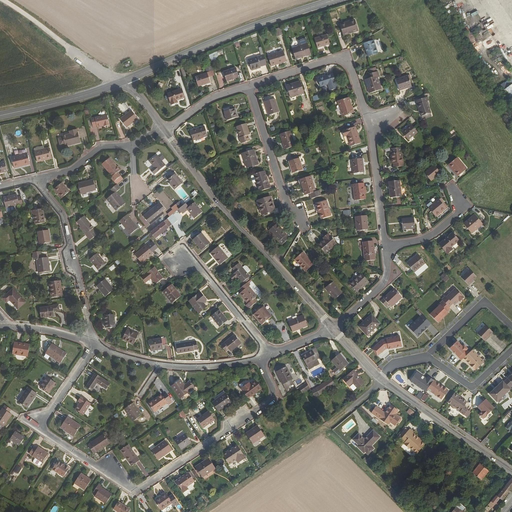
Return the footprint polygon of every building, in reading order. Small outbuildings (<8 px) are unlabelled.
[(359,31),(355,22),(341,26),(345,37),(350,35),(350,34),(359,31)] [(330,45),(327,36),(315,40),(318,50),(330,45)] [(379,56),(375,43),(365,46),(369,58),(379,56)] [(311,56),(308,45),(293,51),(296,61),(311,56)] [(282,61),(279,52),(267,56),(270,65),(282,61)] [(216,53),(209,56),(211,61),(218,57),(216,53)] [(267,66),(264,56),(249,61),(252,72),(261,70),(261,68),(267,66)] [(239,79),(236,70),(224,74),(226,83),(239,79)] [(380,77),(379,73),(372,75),(373,79),(366,81),(370,95),(382,91),(378,78),(380,77)] [(210,84),(207,75),(195,79),(198,88),(210,84)] [(338,91),(334,76),(319,81),(321,89),(329,86),(331,93),(338,91)] [(413,90),(410,78),(397,82),(401,93),(413,90)] [(305,95),(301,83),(287,87),(291,99),(305,95)] [(185,97),(183,89),(169,93),(173,105),(179,103),(178,100),(185,97)] [(281,113),(277,100),(266,103),(271,116),(281,113)] [(355,115),(351,100),(340,104),(345,119),(355,115)] [(431,104),(430,100),(419,103),(423,119),(432,116),(429,105),(431,104)] [(240,118),(237,110),(227,113),(229,122),(240,118)] [(138,120),(131,112),(120,121),(126,129),(138,120)] [(396,123),(398,124),(405,116),(402,114),(396,120),(397,121),(396,123)] [(104,128),(109,126),(106,116),(91,120),(92,128),(97,127),(97,128),(103,126),(104,128)] [(119,121),(115,123),(122,138),(126,136),(119,121)] [(251,137),(248,126),(238,129),(242,141),(242,140),(244,145),(252,143),(250,138),(251,137)] [(209,137),(206,127),(192,132),(195,141),(209,137)] [(418,135),(412,127),(403,134),(409,142),(418,135)] [(81,143),(77,130),(70,132),(70,135),(63,136),(63,138),(59,139),(60,146),(65,145),(65,147),(81,143)] [(363,146),(357,130),(344,134),(346,139),(349,138),(352,150),(363,146)] [(297,148),(292,133),(282,136),(287,151),(297,148)] [(51,159),(48,149),(34,152),(37,162),(51,159)] [(402,155),(402,150),(393,150),(393,155),(392,156),(392,161),(394,161),(395,170),(405,169),(404,155),(402,155)] [(260,167),(255,153),(244,156),(248,170),(260,167)] [(28,165),(25,154),(11,158),(13,168),(28,165)] [(164,167),(155,157),(147,163),(152,169),(149,172),(152,176),(155,173),(156,174),(164,167)] [(118,171),(108,159),(101,165),(111,177),(109,179),(112,182),(119,177),(116,173),(118,171)] [(305,172),(301,160),(291,163),(295,175),(305,172)] [(467,172),(457,160),(449,167),(459,179),(467,172)] [(365,176),(364,161),(354,163),(355,177),(365,176)] [(441,176),(434,168),(425,176),(431,184),(441,176)] [(271,191),(265,174),(255,177),(261,194),(271,191)] [(181,184),(174,175),(166,181),(171,187),(170,188),(173,191),(181,184)] [(312,196),(314,201),(321,198),(320,194),(318,194),(314,178),(303,182),(308,197),(312,196)] [(95,191),(93,180),(77,184),(80,194),(95,191)] [(403,200),(401,183),(390,184),(392,201),(403,200)] [(69,192),(62,184),(54,190),(61,199),(69,192)] [(366,185),(354,185),(354,189),(355,203),(367,202),(367,197),(366,193),(367,193),(367,190),(366,190),(366,185)] [(123,204),(114,193),(105,201),(114,212),(123,204)] [(7,208),(8,208),(15,206),(25,204),(23,197),(20,198),(19,195),(5,198),(7,208)] [(275,213),(271,199),(258,203),(263,217),(275,213)] [(191,205),(188,201),(180,207),(184,212),(190,207),(197,215),(204,209),(196,201),(191,205)] [(164,210),(158,203),(152,207),(153,208),(141,217),(148,226),(160,217),(159,214),(164,210)] [(330,212),(327,203),(317,206),(319,215),(330,212)] [(446,213),(440,205),(430,213),(437,221),(446,213)] [(181,215),(177,209),(168,217),(170,219),(172,218),(174,220),(181,215)] [(41,224),(39,214),(30,216),(32,225),(41,224)] [(137,229),(125,215),(117,222),(133,240),(140,234),(136,230),(137,229)] [(92,229),(82,217),(76,223),(85,234),(84,236),(89,241),(96,235),(91,230),(92,229)] [(170,219),(168,217),(152,230),(157,236),(170,226),(169,225),(172,222),(170,219)] [(368,234),(367,219),(357,221),(358,235),(368,234)] [(471,238),(482,229),(474,219),(463,228),(471,238)] [(415,231),(414,221),(402,222),(403,232),(415,231)] [(281,247),(289,241),(276,226),(269,232),(281,247)] [(48,243),(45,231),(35,233),(37,245),(48,243)] [(212,241),(203,231),(195,237),(204,248),(212,241)] [(325,257),(337,247),(329,237),(323,241),(324,243),(318,248),(325,257)] [(459,245),(452,237),(439,248),(446,258),(452,253),(451,252),(459,245)] [(153,251),(147,244),(136,253),(142,260),(153,251)] [(229,257),(219,245),(211,251),(221,263),(229,257)] [(375,264),(373,245),(364,246),(366,265),(375,264)] [(105,264),(96,253),(88,260),(97,270),(105,264)] [(314,266),(303,253),(295,260),(305,273),(314,266)] [(50,273),(48,258),(36,261),(39,275),(45,274),(50,273)] [(424,267),(417,259),(406,268),(413,276),(424,267)] [(164,276),(155,266),(142,277),(146,282),(151,278),(156,283),(164,276)] [(251,276),(244,267),(236,273),(244,283),(251,276)] [(468,286),(471,284),(470,283),(472,281),(476,278),(469,271),(460,279),(468,286)] [(367,285),(360,276),(348,287),(356,296),(367,285)] [(113,290),(105,279),(98,284),(99,286),(99,287),(106,295),(113,290)] [(61,282),(50,284),(52,296),(63,294),(61,282)] [(173,283),(165,289),(174,301),(182,294),(173,283)] [(333,303),(341,297),(331,285),(324,292),(333,303)] [(250,307),(258,300),(256,297),(258,295),(250,286),(242,293),(249,302),(247,304),(250,307)] [(21,311),(29,304),(16,290),(5,298),(9,303),(12,301),(21,311)] [(444,297),(441,301),(442,302),(448,308),(452,305),(453,307),(458,302),(459,303),(463,299),(454,290),(445,298),(444,297)] [(207,299),(201,291),(190,300),(200,312),(206,307),(203,302),(207,299)] [(400,299),(392,291),(378,303),(383,309),(386,306),(389,309),(400,299)] [(446,313),(450,310),(448,308),(442,302),(438,305),(439,306),(429,316),(437,324),(441,320),(443,318),(447,314),(446,313)] [(60,311),(59,304),(40,308),(42,319),(55,316),(54,311),(60,311)] [(272,317),(264,307),(255,314),(262,325),(272,317)] [(223,325),(228,321),(220,310),(212,316),(220,326),(223,325)] [(107,328),(116,328),(115,315),(107,315),(107,328)] [(377,325),(367,315),(355,325),(364,336),(377,325)] [(422,315),(418,318),(428,328),(431,325),(422,315)] [(293,331),(308,326),(304,316),(289,322),(293,331)] [(428,328),(418,318),(408,329),(417,338),(428,328)] [(275,337),(287,334),(285,323),(272,326),(275,337)] [(485,326),(477,335),(485,342),(488,339),(487,338),(489,336),(493,333),(485,326)] [(139,335),(127,331),(123,339),(134,344),(139,335)] [(242,343),(235,334),(221,345),(226,351),(228,349),(231,352),(242,343)] [(388,350),(401,348),(399,337),(385,340),(385,341),(381,342),(375,348),(381,354),(385,350),(387,349),(388,350)] [(161,339),(149,341),(150,351),(162,348),(161,339)] [(197,342),(176,344),(176,353),(192,352),(193,351),(198,350),(197,342)] [(455,355),(461,361),(463,359),(469,353),(466,350),(467,350),(464,346),(462,348),(457,342),(449,349),(453,353),(453,352),(455,354),(455,355)] [(29,357),(31,346),(15,344),(13,354),(29,357)] [(67,355),(52,346),(46,355),(61,364),(67,355)] [(307,366),(320,359),(316,351),(314,352),(313,351),(302,357),(307,366)] [(469,353),(463,359),(469,365),(471,367),(471,368),(474,371),(475,371),(484,363),(472,351),(469,353)] [(340,372),(347,365),(339,354),(330,360),(340,372)] [(282,385),(292,381),(285,366),(276,371),(282,385)] [(364,385),(353,372),(343,381),(349,388),(352,385),(357,390),(364,385)] [(409,382),(425,393),(427,390),(433,382),(427,378),(426,380),(416,373),(409,382)] [(109,391),(113,385),(99,375),(89,388),(95,392),(100,385),(109,391)] [(49,394),(56,383),(48,377),(40,388),(49,394)] [(314,388),(318,395),(329,386),(327,380),(314,388)] [(184,386),(180,381),(171,387),(179,398),(193,388),(189,383),(184,386)] [(241,389),(248,399),(262,389),(256,381),(251,384),(249,382),(241,389)] [(441,386),(433,381),(433,382),(427,390),(441,400),(447,391),(442,387),(441,389),(440,388),(441,386)] [(511,391),(503,382),(489,395),(497,404),(499,402),(500,403),(503,401),(502,399),(511,391)] [(313,397),(318,395),(314,388),(309,390),(313,397)] [(20,405),(28,410),(38,396),(30,391),(20,405)] [(163,396),(157,394),(145,403),(151,413),(165,404),(167,406),(171,403),(165,394),(163,396)] [(217,411),(229,403),(224,395),(211,403),(217,411)] [(453,395),(446,404),(450,406),(450,407),(450,409),(452,411),(454,410),(455,410),(459,413),(458,414),(463,417),(466,412),(466,410),(463,408),(466,404),(461,401),(460,402),(457,399),(458,398),(453,395)] [(92,404),(82,397),(78,402),(81,403),(75,410),(84,416),(92,404)] [(493,408),(484,399),(481,401),(482,402),(480,404),(479,404),(476,407),(480,411),(477,414),(481,419),(493,408)] [(142,415),(133,403),(124,410),(133,422),(142,415)] [(12,414),(9,411),(11,408),(5,405),(0,412),(0,422),(4,425),(12,414)] [(400,422),(401,419),(401,418),(396,414),(398,411),(390,405),(387,409),(389,409),(386,413),(385,412),(376,406),(371,413),(388,425),(390,422),(395,426),(398,423),(400,422)] [(183,420),(187,417),(182,412),(179,415),(183,420)] [(201,428),(212,420),(205,412),(194,419),(201,428)] [(82,427),(68,418),(62,427),(71,433),(70,434),(75,437),(82,427)] [(264,435),(258,428),(251,432),(249,431),(245,435),(252,443),(264,435)] [(410,448),(417,454),(425,445),(421,442),(422,441),(413,433),(414,432),(410,429),(408,431),(404,436),(401,433),(399,436),(402,439),(401,439),(405,443),(404,443),(405,444),(404,445),(409,449),(410,448)] [(364,439),(359,433),(352,439),(358,445),(357,447),(364,454),(365,452),(368,455),(374,449),(372,446),(380,437),(373,430),(364,439)] [(20,447),(25,439),(16,433),(11,440),(20,447)] [(110,444),(105,435),(89,446),(95,455),(110,444)] [(189,442),(184,435),(174,441),(179,449),(189,442)] [(487,438),(481,444),(485,446),(490,441),(487,438)] [(168,454),(160,443),(152,449),(159,460),(168,454)] [(140,461),(129,445),(120,451),(131,467),(140,461)] [(237,464),(244,459),(235,446),(220,456),(226,466),(235,460),(237,464)] [(36,449),(33,448),(29,454),(35,458),(33,462),(37,466),(40,466),(42,462),(48,454),(38,447),(36,449)] [(203,479),(215,471),(208,461),(196,470),(203,479)] [(64,477),(69,468),(65,465),(65,466),(58,462),(53,470),(64,477)] [(488,471),(478,462),(471,471),(481,480),(488,471)] [(18,474),(22,467),(17,464),(13,471),(18,474)] [(90,482),(80,474),(73,484),(84,491),(90,482)] [(195,484),(188,475),(174,484),(183,496),(188,493),(186,491),(195,484)] [(502,500),(511,487),(511,477),(511,478),(491,502),(495,505),(500,498),(502,500)] [(106,505),(112,495),(102,489),(103,487),(99,485),(93,493),(96,496),(95,498),(106,505)] [(172,505),(165,494),(161,497),(162,499),(156,503),(162,511),(172,505)] [(130,511),(131,511),(119,503),(114,510),(116,511),(130,511)] [(460,503),(451,511),(462,511),(465,508),(460,503)]
